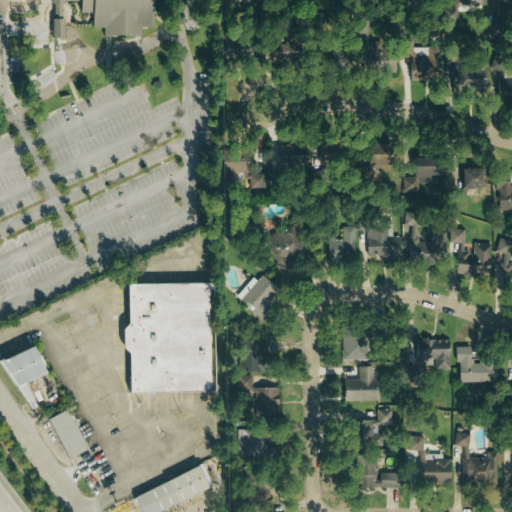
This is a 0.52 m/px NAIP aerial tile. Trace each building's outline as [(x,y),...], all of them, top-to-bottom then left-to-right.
[(157,0),(158,30),(87,31),(87,0),(157,0)] [(453,0),(454,11),(466,11),(466,6),(482,6),(481,0),(453,0)] [(493,16),(511,15),(510,0),(492,0),(493,0),(493,16)] [(410,48),(409,41),(397,41),(398,54),(406,53),(407,80),(437,79),(436,47),(410,48)] [(285,45),(266,44),(266,62),(285,63),(285,45)] [(393,73),(392,57),(362,58),(362,66),(364,66),(364,74),(393,73)] [(484,68),(447,67),(446,92),(483,93),(484,68)] [(511,106),(511,91),(511,90),(511,77),(494,78),(495,107),(511,106)] [(304,145),(272,147),(273,169),(305,167),(304,145)] [(220,171),(246,172),(246,149),(221,148),(220,171)] [(437,176),(436,157),(405,159),(406,194),(416,194),(415,183),(429,182),(429,176),(437,176)] [(479,170),(464,172),(466,189),(481,188),(479,170)] [(261,175),(251,174),(250,186),(261,187),(261,175)] [(443,232),(429,232),(429,241),(415,241),(414,212),(402,212),(402,228),(407,228),(408,259),(443,259),(443,232)] [(397,237),(390,237),(390,221),(377,222),(377,229),(363,230),(364,256),(379,256),(379,263),(398,263),(397,237)] [(280,283),(294,277),(286,259),(305,251),(294,224),(262,238),(280,283)] [(352,227),(340,227),(340,238),(324,238),(324,258),(353,258),(352,227)] [(447,242),(457,243),(457,250),(462,250),(462,230),(447,229),(447,242)] [(511,266),(511,267),(509,240),(494,241),(495,255),(497,255),(498,282),(511,280),(511,266)] [(488,245),(472,244),(471,252),(454,252),(454,276),(488,276),(488,245)] [(127,284),(211,281),(214,388),(130,390),(127,284)] [(359,335),(341,335),(342,360),(360,360),(359,335)] [(413,340),(414,367),(447,367),(447,340),(413,340)] [(237,341),(236,370),(273,371),(274,357),(259,357),(260,342),(237,341)] [(37,406),(32,408),(0,362),(0,359),(3,358),(3,359),(33,345),(46,372),(25,382),(37,406)] [(455,383),(493,382),(492,362),(469,362),(468,347),(454,347),(455,383)] [(341,402),(373,401),(372,367),(356,367),(357,379),(341,379),(341,402)] [(469,396),(477,397),(478,387),(469,386),(469,396)] [(254,419),(277,418),(276,387),(253,388),(254,419)] [(66,408),(87,448),(69,458),(48,418),(66,408)] [(350,422),(349,447),(370,447),(371,422),(350,422)] [(467,434),(453,433),(453,447),(461,447),(461,458),(466,458),(467,434)] [(495,453),(484,453),(484,459),(460,459),(459,483),(494,484),(495,453)] [(448,460),(417,459),(416,483),(447,484),(448,460)] [(142,511),(134,496),(197,465),(207,487),(157,511),(142,511)] [(373,486),(373,465),(353,465),(352,486),(373,486)]
